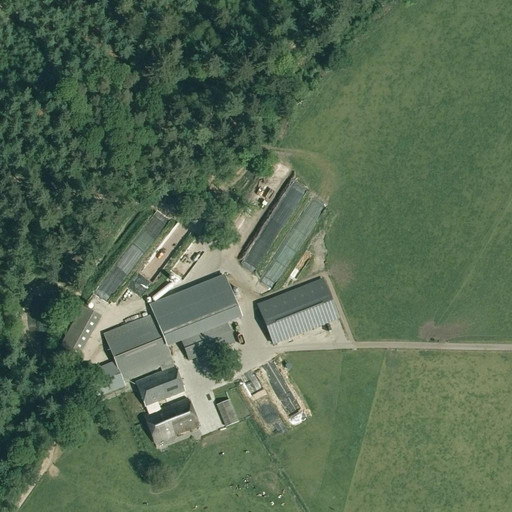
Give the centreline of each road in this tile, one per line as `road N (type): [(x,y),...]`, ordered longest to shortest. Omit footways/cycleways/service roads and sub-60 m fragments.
road 1 (unclassified): [(511,349),(291,346)]
road 2 (track): [(204,225),(0,175)]
